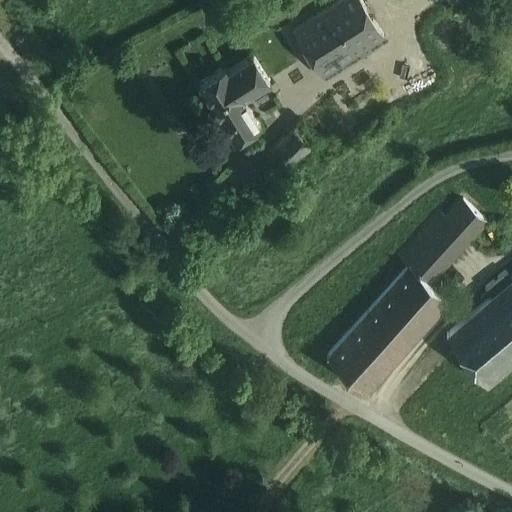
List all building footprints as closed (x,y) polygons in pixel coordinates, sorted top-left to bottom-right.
[(363,0),(337,0),(297,26),(296,25),(295,26),(324,73),(325,72),(325,71),(385,34),(363,0)] [(255,52),(229,69),(245,94),(271,78),(255,52)] [(229,69),(226,64),(201,80),(237,138),(262,121),(245,94),(229,69)] [(302,115),(263,153),(282,172),(321,133),(302,115)] [(440,211),(401,253),(410,263),(411,262),(413,259),(432,278),(488,219),(464,197),(446,217),(440,211)] [(410,263),(328,352),(368,389),(451,297),(432,278),(413,259),(411,262),(410,263)] [(511,276),(506,269),(487,284),(494,293),(511,278),(511,276)] [(511,278),(494,293),(448,331),(489,380),(511,360),(511,278)]
